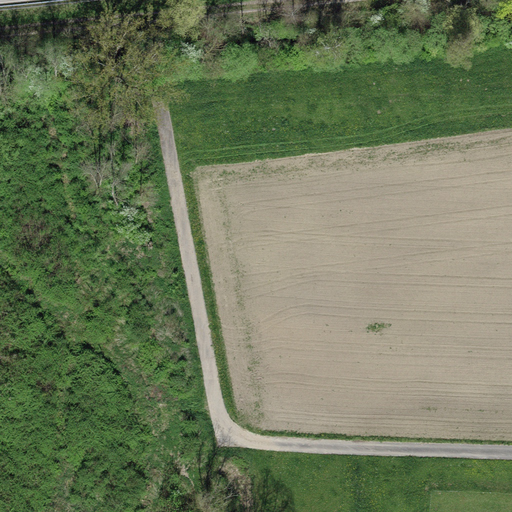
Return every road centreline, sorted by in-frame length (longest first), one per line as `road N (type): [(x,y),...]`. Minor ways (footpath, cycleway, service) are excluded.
road 1 (track): [(511,451),(232,431),(162,108)]
road 2 (track): [(0,32),(317,0)]
